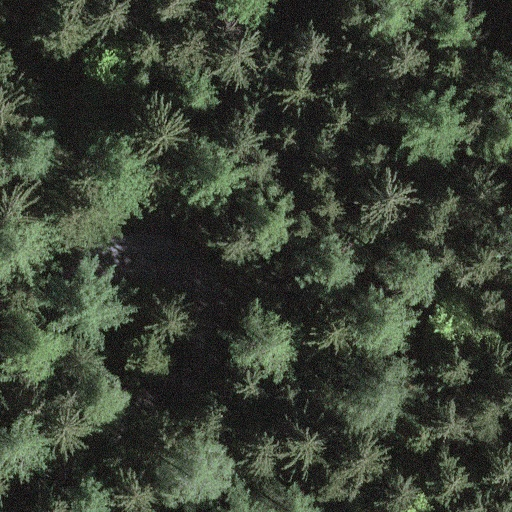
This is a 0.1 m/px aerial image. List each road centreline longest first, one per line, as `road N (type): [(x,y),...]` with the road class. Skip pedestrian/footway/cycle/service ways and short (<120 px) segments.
road 1 (track): [(196,388),(209,341),(208,288),(170,255),(108,269),(0,316)]
road 2 (track): [(196,388),(25,511)]
